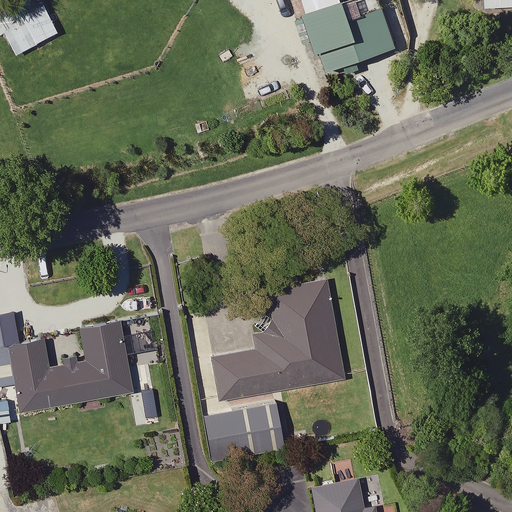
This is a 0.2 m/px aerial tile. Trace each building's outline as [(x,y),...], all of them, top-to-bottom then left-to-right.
[(58,31),(41,0),(7,0),(0,4),(0,32),(2,32),(14,54),(58,31)] [(302,0),(326,70),(361,58),(395,47),(382,7),(354,16),(361,39),(356,41),(348,18),(342,0),(302,0)] [(340,377),(323,282),(264,292),(269,321),(266,329),(254,333),(256,348),(212,356),(220,399),(340,377)] [(79,328),(84,358),(78,360),(77,353),(60,356),(61,363),(48,365),(43,336),(0,343),(0,384),(15,382),(20,410),(133,389),(129,369),(120,321),(79,328)] [(279,437),(274,403),(202,414),(209,457),(281,446),(279,437)] [(362,508),(356,479),(311,487),(314,511),(373,511),(372,506),(362,508)]
